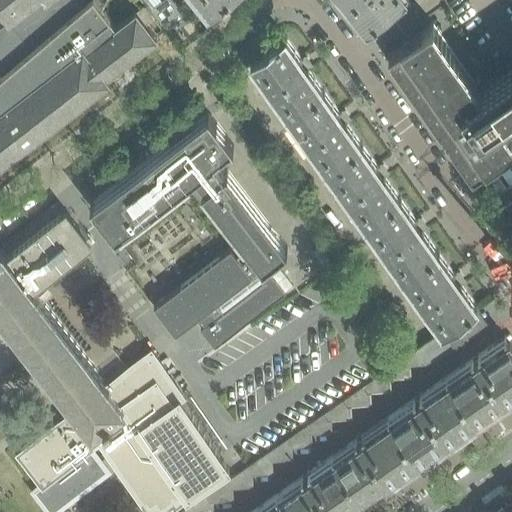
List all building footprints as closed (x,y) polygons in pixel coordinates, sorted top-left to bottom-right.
[(106,76),(157,38),(144,22),(153,15),(149,10),(145,4),(116,26),(110,18),(111,17),(97,0),(87,0),(74,12),(65,0),(0,0),(0,10),(30,50),(0,75),(0,164),(110,80),(106,76)] [(149,10),(160,1),(161,0),(141,0),(145,4),(149,10)] [(172,0),(161,0),(160,1),(176,22),(185,15),(172,0)] [(225,0),(197,0),(208,13),(225,0)] [(368,30),(404,0),(351,0),(347,4),(368,30)] [(176,22),(160,1),(149,10),(153,15),(165,31),(176,22)] [(511,136),(501,120),(511,112),(511,69),(481,92),(432,22),(389,52),(473,173),(511,145),(511,136)] [(324,89),(305,62),(286,34),(251,59),(289,113),(324,89)] [(362,143),(343,116),(324,89),(289,113),(327,167),(362,143)] [(285,291),(270,273),(269,274),(263,266),(288,247),(287,246),(286,246),(227,170),(228,170),(227,168),(226,169),(216,157),(232,145),(232,146),(234,145),(208,112),(207,113),(208,113),(148,159),(91,202),(116,235),(117,234),(196,173),(205,185),(202,188),(203,189),(204,188),(247,245),(236,253),(231,246),(154,305),(176,333),(199,316),(205,323),(201,326),(215,345),(285,291)] [(400,196),(381,170),(362,143),(327,167),(365,220),(400,196)] [(439,251),(419,223),(400,196),(365,220),(404,275),(439,251)] [(91,447),(99,440),(148,511),(160,511),(173,504),(175,506),(229,469),(180,398),(184,395),(151,349),(107,383),(33,287),(91,242),(66,210),(8,255),(2,248),(0,249),(0,311),(74,409),(18,452),(42,483),(34,489),(51,511),(108,469),(91,447)] [(477,305),(458,278),(439,251),(404,275),(443,330),(476,306),(477,305)] [(487,323),(476,306),(443,330),(402,358),(406,364),(410,364),(431,363),(487,323)] [(511,342),(509,339),(508,339),(505,335),(499,339),(478,354),(481,359),(477,362),(473,357),(447,376),(478,421),(481,419),(485,422),(505,408),(504,403),(511,398),(511,400),(511,342)] [(411,376),(410,364),(406,364),(402,358),(382,372),(386,378),(390,378),(411,376)] [(391,390),(390,378),(386,378),(382,372),(362,386),(366,392),(370,392),(391,390)] [(478,421),(447,376),(420,394),(423,399),(421,401),(418,402),(415,398),(388,416),(420,461),(423,459),(427,462),(447,448),(445,443),(452,439),(456,442),(476,428),(475,423),(478,421)] [(371,404),(370,392),(366,392),(362,386),(343,400),(347,406),(351,405),(371,404)] [(352,417),(351,405),(347,406),(343,400),(323,413),(327,420),(331,419),(352,417)] [(332,431),(331,419),(327,420),(323,413),(303,427),(307,433),(311,433),(332,431)] [(420,461),(388,416),(361,435),(365,440),(362,441),(360,443),(357,438),(332,456),(363,500),(394,479),(398,483),(418,469),(416,464),(420,461)] [(312,445),(311,433),(307,433),(303,427),(284,441),(288,447),(292,447),(312,445)] [(293,459),(292,447),(288,447),(284,441),(264,455),(268,460),(272,460),(293,459)] [(273,472),(272,460),(268,460),(264,455),(245,468),(249,474),(252,474),(273,472)] [(363,500),(332,456),(308,472),(311,477),(306,480),(303,475),(277,494),(289,511),(355,511),(364,506),(363,500)] [(253,486),(252,474),(249,474),(245,468),(225,482),(229,488),(233,487),(253,486)] [(234,499),(233,487),(229,488),(225,482),(205,496),(209,502),(213,501),(234,499)] [(289,511),(277,494),(250,511),(289,511)] [(213,511),(213,501),(209,502),(205,496),(186,509),(187,511),(213,511)]
